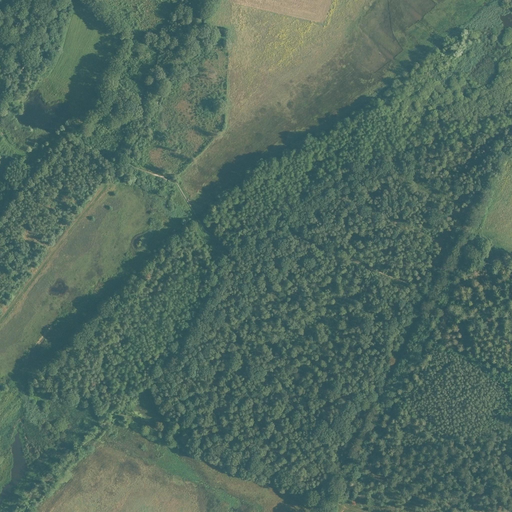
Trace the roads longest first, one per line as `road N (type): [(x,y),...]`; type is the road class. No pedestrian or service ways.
road 1 (track): [(474,247),(457,240),(329,496)]
road 2 (track): [(342,501),(474,247)]
road 3 (track): [(211,0),(127,154),(133,166),(166,178)]
